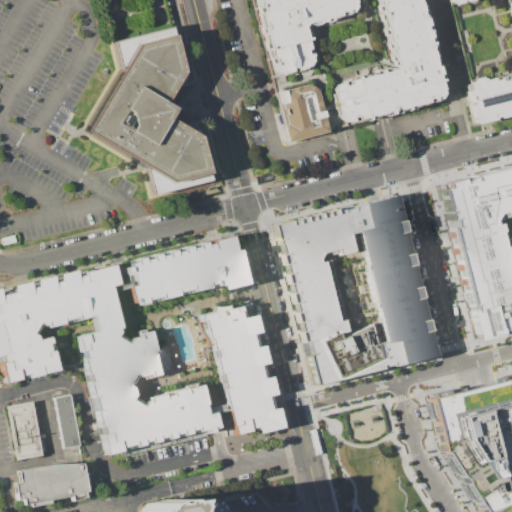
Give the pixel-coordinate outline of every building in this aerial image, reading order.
[(249,0),(418,0),(444,99),(285,139),(249,0)] [(471,123),(489,118),(489,116),(494,115),(494,117),(509,113),(508,110),(511,109),(511,0),(445,0),(446,3),(466,81),(468,88),(462,90),(465,102),(467,101),(468,104),(466,104),(471,123)] [(110,41),(117,69),(80,130),(142,167),(149,195),(207,180),(194,128),(186,130),(165,117),(170,108),(161,102),(174,81),(182,79),(169,26),(110,41)] [(511,164),(510,165),(510,164),(466,175),(467,177),(459,179),(460,180),(456,181),(455,178),(439,182),(434,183),(436,189),(441,211),(442,210),(443,213),(442,213),(444,219),(447,218),(450,227),(446,228),(446,230),(444,231),(446,237),(448,237),(450,247),(448,247),(450,254),(452,253),(455,263),(453,264),(454,270),(456,270),(458,278),(456,278),(458,285),(460,284),(465,305),(467,305),(468,310),(465,311),(472,340),(496,334),(495,331),(501,329),(501,331),(511,328),(511,164)] [(433,355),(398,364),(389,366),(389,363),(378,366),(378,369),(312,385),(304,354),(308,354),(304,340),(299,342),(297,332),(298,331),(296,321),(294,322),(292,312),(293,312),(291,302),(289,303),(286,293),(288,292),(286,283),(284,284),(282,274),(283,273),(281,264),(279,265),(276,254),(278,254),(276,245),(275,245),(274,240),(273,240),(269,224),(287,219),(287,221),(293,219),(293,218),(302,215),(303,217),(308,216),(308,214),(317,212),(317,214),(323,212),(323,211),(332,208),(332,210),(339,209),(338,206),(349,204),(349,205),(358,203),(393,194),(399,220),(402,231),(407,253),(410,264),(416,286),(418,297),(424,319),(427,330),(433,355)] [(132,308),(245,283),(234,236),(121,262),(132,308)] [(0,290),(0,372),(3,385),(57,375),(44,328),(90,316),(93,330),(73,336),(104,456),(209,432),(199,384),(135,400),(132,381),(157,375),(147,333),(120,339),(110,285),(116,283),(112,264),(0,290)] [(233,436),(278,427),(274,409),(270,410),(267,398),(271,395),(266,378),(262,378),(259,366),(265,364),(260,345),(255,347),(252,334),(257,332),(251,314),(242,316),(239,306),(228,308),(209,304),(210,311),(198,313),(199,320),(205,320),(233,436)] [(152,346),(156,374),(167,372),(163,345),(152,346)] [(480,511),(508,511),(488,429),(484,410),(511,402),(511,373),(484,381),(468,386),(425,397),(439,451),(480,511)] [(53,397),(65,462),(80,459),(68,395),(53,397)] [(3,406),(13,460),(40,455),(30,401),(3,406)] [(484,410),(511,402),(511,511),(508,511),(488,429),(484,410)] [(17,471),(65,462),(80,459),(87,496),(24,508),(17,471)] [(176,511),(165,499),(141,504),(138,511),(176,511)]
